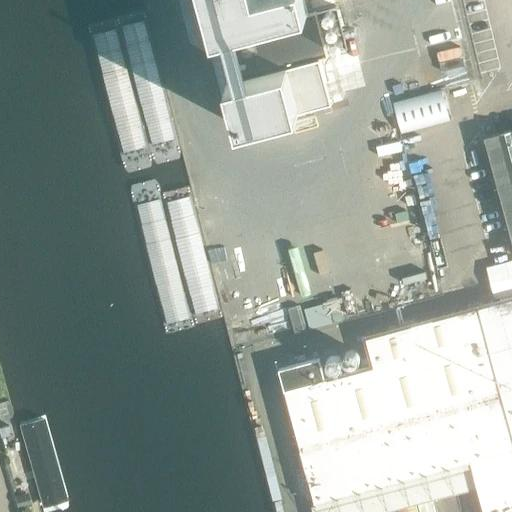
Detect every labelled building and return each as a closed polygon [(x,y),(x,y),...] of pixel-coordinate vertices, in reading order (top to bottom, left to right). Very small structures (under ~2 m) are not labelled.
[(234,82),(328,56),(316,12),(222,38),(234,82)] [(443,90),(393,102),(401,133),(451,120),(443,90)] [(511,511),(511,130),(485,138),(511,241),(511,298),(365,338),(373,367),(284,390),(314,505),(470,463),(482,511),(511,511)] [(271,390),(315,382),(310,359),(267,368),(271,390)] [(77,511),(44,392),(9,402),(38,511),(77,511)] [(26,493),(14,496),(18,508),(30,505),(26,493)]
